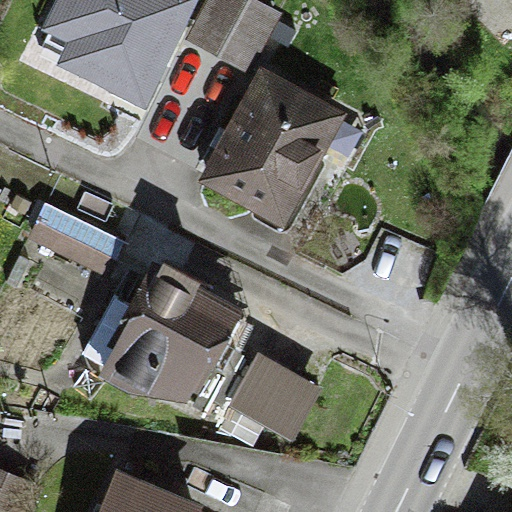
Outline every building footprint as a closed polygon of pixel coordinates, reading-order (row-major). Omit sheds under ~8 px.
[(185,0),(63,0),(43,43),(142,91),(185,0)] [(246,64),(274,12),(252,0),(212,0),(205,13),(230,26),(218,49),(246,64)] [(207,175),(280,215),(336,114),(262,74),(207,175)] [(32,234),(101,269),(115,241),(46,206),(32,234)] [(238,316),(156,272),(136,307),(114,295),(82,354),(130,381),(187,388),(211,343),(223,350),(197,398),(226,414),(254,362),(222,345),(238,316)] [(24,511),(36,485),(0,469),(0,511),(24,511)] [(100,511),(191,511),(193,507),(116,475),(100,511)]
